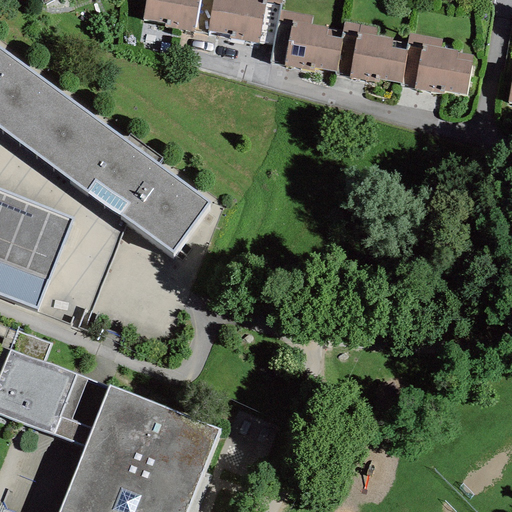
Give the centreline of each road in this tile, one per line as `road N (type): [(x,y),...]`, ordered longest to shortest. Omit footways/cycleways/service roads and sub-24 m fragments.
road 1 (residential): [(481,137),(180,53)]
road 2 (track): [(511,331),(305,340)]
road 3 (residential): [(481,137),(503,0)]
